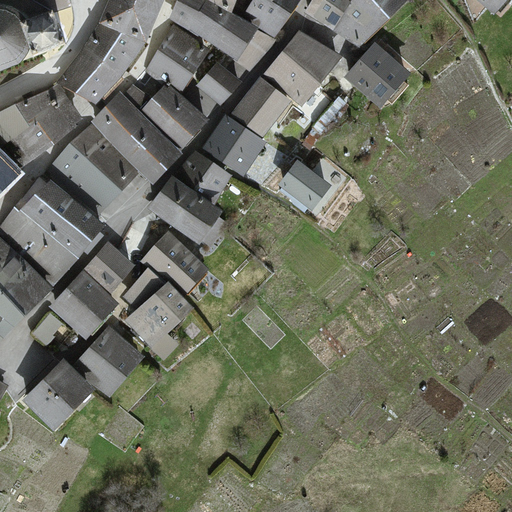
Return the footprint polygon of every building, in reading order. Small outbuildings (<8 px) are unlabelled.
[(169,0),(116,0),(108,21),(154,40),(169,0)] [(199,0),(184,0),(172,21),(241,61),(257,34),(199,0)] [(209,0),(232,12),(236,0),(209,0)] [(279,42),(291,25),(300,12),(308,0),(257,0),(244,18),(279,42)] [(318,0),(309,15),(338,36),(363,53),(416,0),(318,0)] [(511,0),(474,0),(497,18),(511,0)] [(0,70),(66,44),(58,23),(56,24),(52,9),(27,19),(18,12),(8,6),(0,5),(0,70)] [(90,52),(69,81),(100,105),(127,85),(150,47),(104,27),(90,52)] [(172,29),(147,72),(182,96),(211,53),(172,29)] [(286,53),(267,79),(306,110),(345,61),(332,51),(327,56),(301,35),(286,53)] [(376,48),(348,80),(382,109),(411,78),(376,48)] [(217,66),(198,88),(223,109),(244,87),(217,66)] [(262,81),(235,117),(266,140),(292,104),(262,81)] [(58,86),(0,115),(0,141),(23,166),(83,119),(58,86)] [(168,90),(147,111),(188,151),(213,125),(168,90)] [(132,101),(100,131),(155,188),(186,158),(132,101)] [(223,118),(203,150),(248,179),(269,147),(223,118)] [(92,132),(46,175),(101,217),(139,180),(92,132)] [(0,209),(32,179),(0,152),(0,209)] [(195,154),(178,179),(217,205),(234,179),(195,154)] [(298,164),(281,187),(315,212),(332,190),(298,164)] [(175,181),(156,211),(210,246),(229,216),(175,181)] [(112,228),(50,186),(0,230),(0,234),(59,287),(112,228)] [(170,235),(145,265),(173,288),(190,301),(214,271),(170,235)] [(0,334),(11,343),(57,293),(1,244),(0,245),(0,334)] [(52,310),(90,342),(125,306),(117,298),(140,271),(109,247),(52,310)] [(171,288),(132,324),(158,352),(197,317),(171,288)] [(116,398),(146,362),(110,331),(79,367),(105,389),(116,398)] [(68,361),(29,404),(61,433),(100,390),(68,361)] [(0,409),(10,386),(0,381),(0,409)]
